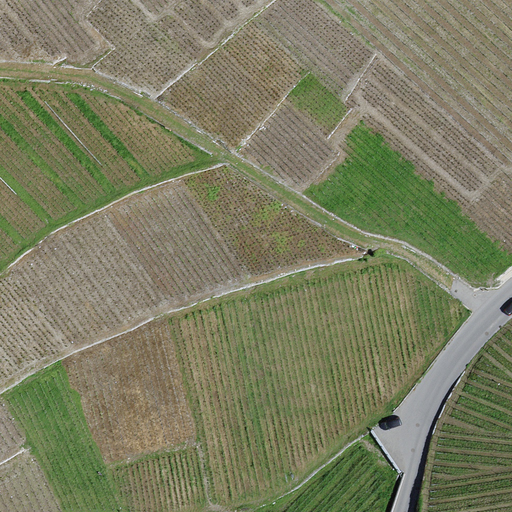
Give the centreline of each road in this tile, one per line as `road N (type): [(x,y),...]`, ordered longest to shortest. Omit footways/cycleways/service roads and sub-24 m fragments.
road 1 (track): [(490,318),(450,281),(351,238),(153,112),(58,75),(0,73)]
road 2 (tertiary): [(402,511),(434,390),(473,335),(511,299)]
